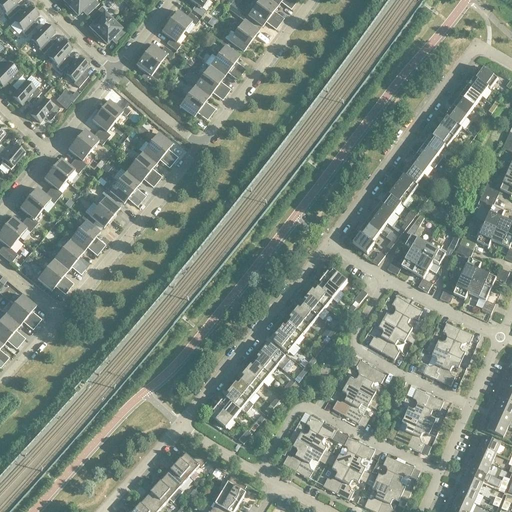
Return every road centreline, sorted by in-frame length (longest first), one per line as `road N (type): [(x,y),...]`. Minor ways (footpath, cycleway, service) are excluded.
road 1 (residential): [(328,241),(470,53)]
road 2 (residential): [(179,421),(328,241)]
road 3 (residential): [(436,473),(299,405),(257,471)]
road 4 (residential): [(60,316),(200,145)]
road 5 (residential): [(466,408),(346,347),(380,279)]
road 6 (residential): [(200,145),(306,0)]
road 7 (residential): [(500,336),(380,279)]
road 8 (residential): [(98,511),(179,421)]
